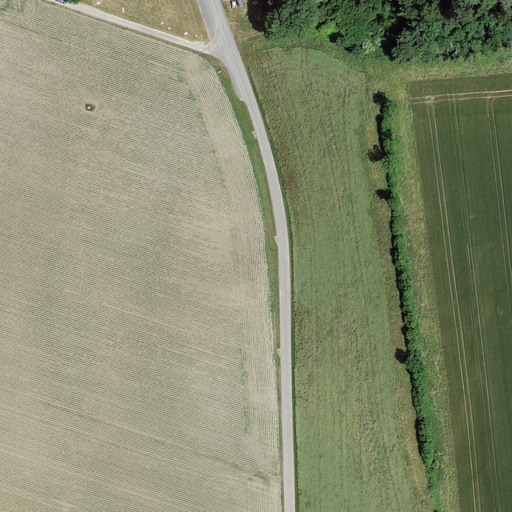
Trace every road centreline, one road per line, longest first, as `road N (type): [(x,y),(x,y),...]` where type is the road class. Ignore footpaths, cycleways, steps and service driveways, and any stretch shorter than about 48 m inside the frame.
road 1 (unclassified): [(290,511),(282,220),(214,0)]
road 2 (track): [(230,58),(52,0)]
